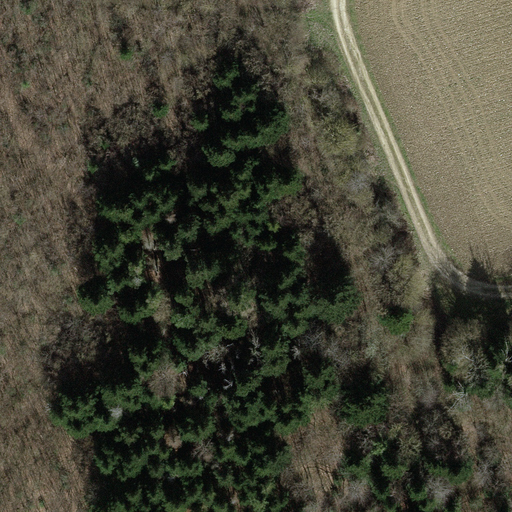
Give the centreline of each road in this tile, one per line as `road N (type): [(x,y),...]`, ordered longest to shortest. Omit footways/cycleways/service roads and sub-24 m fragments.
road 1 (track): [(231,0),(366,279),(381,350),(444,404),(511,431)]
road 2 (track): [(335,0),(434,261),(451,284),(511,297)]
